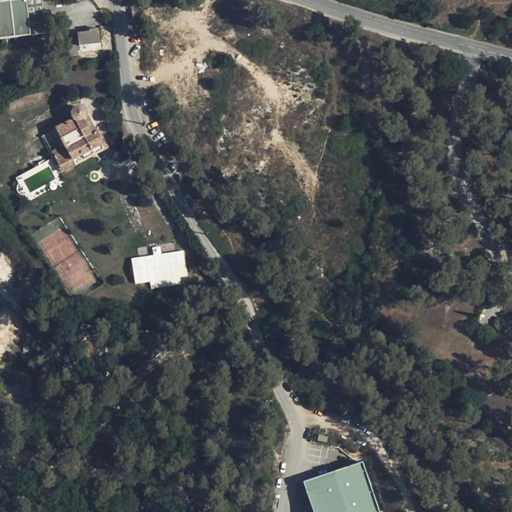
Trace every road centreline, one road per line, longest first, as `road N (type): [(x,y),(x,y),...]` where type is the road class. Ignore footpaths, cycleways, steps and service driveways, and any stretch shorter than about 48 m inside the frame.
road 1 (track): [(417,511),(397,469),(372,441),(289,396),(268,362),(254,319),(134,130),(115,0)]
road 2 (unclassified): [(311,0),(511,59)]
